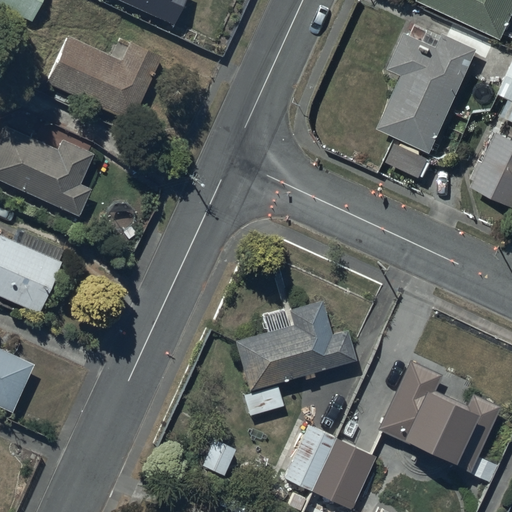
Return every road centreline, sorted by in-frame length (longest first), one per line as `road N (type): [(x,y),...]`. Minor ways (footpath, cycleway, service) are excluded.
road 1 (residential): [(228,161),(68,511)]
road 2 (residential): [(228,161),(511,288)]
road 3 (residential): [(302,0),(228,161)]
